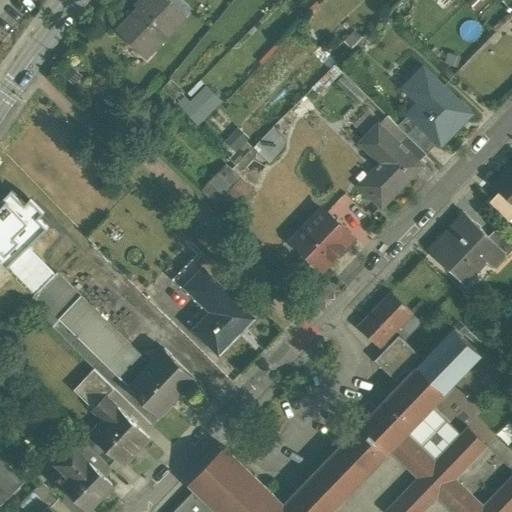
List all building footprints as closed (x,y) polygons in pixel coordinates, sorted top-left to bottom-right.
[(143,0),(145,2),(118,29),(146,56),(183,18),(164,0),(143,0)] [(471,113),(424,67),(407,84),(427,104),(411,119),(436,143),(439,146),(471,113)] [(187,108),(199,121),(216,106),(203,93),(187,108)] [(152,103),(133,124),(152,141),(171,120),(152,103)] [(411,119),(407,115),(397,126),(406,135),(425,153),(436,143),(411,119)] [(397,126),(386,116),(377,126),(396,145),(406,135),(397,126)] [(269,158),(286,140),(271,125),(254,143),(269,158)] [(396,145),(377,126),(360,143),(376,159),(374,161),(378,164),(375,167),(377,168),(360,186),(380,206),(413,172),(410,169),(415,163),(396,145)] [(236,152),(249,138),(239,129),(225,143),(236,152)] [(425,153),(406,135),(396,145),(415,163),(425,153)] [(225,165),(201,190),(218,205),(227,196),(236,205),(250,189),(241,181),(237,185),(229,178),(231,171),(225,165)] [(511,165),(494,184),(501,191),(511,201),(511,165)] [(511,216),(511,201),(501,191),(489,202),(508,220),(509,220),(511,216)] [(0,202),(0,263),(6,270),(28,248),(48,228),(38,218),(44,213),(30,199),(25,205),(11,192),(0,202)] [(322,210),(294,239),(323,267),(351,238),(322,210)] [(487,236),(465,215),(444,237),(443,236),(430,250),(460,280),(482,258),(489,265),(501,252),(503,251),(487,236)] [(511,250),(511,243),(495,228),(487,236),(503,251),(501,252),(506,257),(511,250)] [(28,248),(6,270),(20,283),(41,261),(28,248)] [(20,283),(34,297),(55,275),(41,261),(20,283)] [(191,261),(172,280),(182,291),(186,287),(201,271),(191,261)] [(253,318),(202,270),(201,271),(186,287),(212,312),(194,330),(219,354),(253,318)] [(80,298),(56,274),(55,275),(34,297),(29,302),(53,327),(60,320),(80,298)] [(391,292),(357,327),(379,348),(386,341),(413,313),(391,292)] [(140,355),(80,298),(60,320),(120,376),(130,365),(140,355)] [(159,415),(132,388),(130,386),(120,376),(60,320),(53,327),(67,343),(95,370),(115,389),(151,424),(159,415)] [(474,350),(454,330),(416,368),(444,395),(481,357),(474,350)] [(398,336),(390,345),(386,341),(379,348),(383,352),(374,361),(395,382),(405,372),(409,376),(368,418),(283,505),(290,511),(330,511),(393,448),(421,475),(385,511),(423,511),(441,494),(460,511),(511,511),(511,476),(479,510),(451,484),(487,447),(467,427),(460,434),(431,464),(403,437),(432,408),(444,395),(416,368),(415,369),(412,365),(420,357),(398,336)] [(141,375),(130,386),(132,388),(159,415),(195,379),(166,350),(141,375)] [(130,365),(120,376),(130,386),(141,375),(130,365)] [(95,370),(75,390),(94,408),(106,396),(107,397),(115,389),(95,370)] [(107,397),(106,396),(94,408),(110,423),(101,432),(98,429),(93,434),(118,458),(124,463),(149,437),(107,397)] [(460,434),(432,408),(403,437),(431,464),(460,434)] [(118,458),(93,434),(85,442),(108,464),(110,466),(118,458)] [(85,442),(82,439),(75,447),(74,446),(61,459),(72,470),(60,483),(75,497),(88,510),(90,507),(113,484),(101,472),(108,464),(85,442)] [(290,511),(283,505),(224,447),(188,484),(195,491),(216,511),(290,511)] [(24,482),(0,458),(0,505),(1,506),(24,482)] [(60,499),(42,482),(34,490),(51,508),(60,499)] [(55,511),(51,508),(34,490),(20,504),(28,511),(55,511)] [(216,511),(195,491),(173,511),(216,511)] [(88,510),(75,497),(66,505),(73,511),(93,511),(94,511),(90,507),(88,510)]
